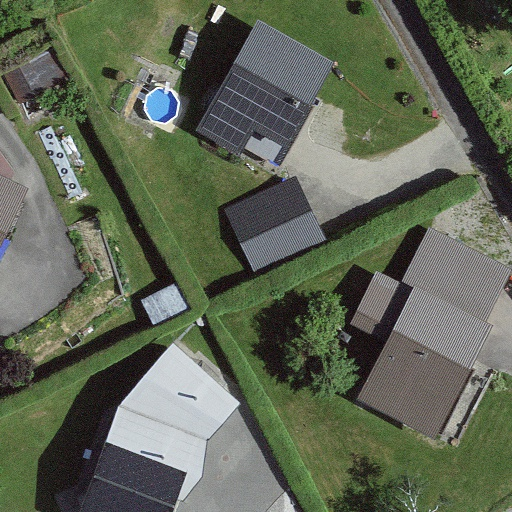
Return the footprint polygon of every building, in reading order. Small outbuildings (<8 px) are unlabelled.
[(337,61),(257,18),(195,131),(239,155),(243,147),(279,167),(337,61)] [(0,151),(0,245),(27,189),(10,181),(15,171),(0,151)] [(296,178),(225,213),(254,271),(324,236),(296,178)] [(511,283),(511,267),(438,227),(408,281),(424,290),(366,395),(447,440),(511,324),(495,315),(511,283)] [(118,405),(78,511),(174,511),(179,500),(183,501),(203,477),(207,440),(239,403),(173,344),(118,405)]
